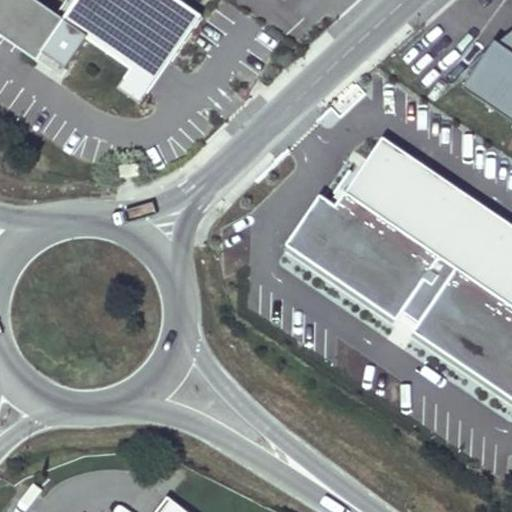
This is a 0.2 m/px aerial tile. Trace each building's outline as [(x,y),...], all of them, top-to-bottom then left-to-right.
[(122,90),(144,105),(164,76),(204,17),(179,0),(0,0),(0,9),(38,36),(27,53),(39,61),(43,53),(68,70),(89,39),(135,71),(122,90)] [(0,34),(27,53),(38,36),(0,9),(0,34)] [(498,38),(464,87),(511,118),(511,31),(501,40),(498,38)] [(68,70),(43,53),(39,61),(63,79),(68,70)] [(322,197),(289,246),(399,321),(404,313),(421,324),(415,333),(511,398),(511,225),(385,138),(338,207),(322,197)] [(121,177),(140,175),(139,164),(120,166),(121,177)] [(186,511),(171,500),(162,511),(186,511)]
